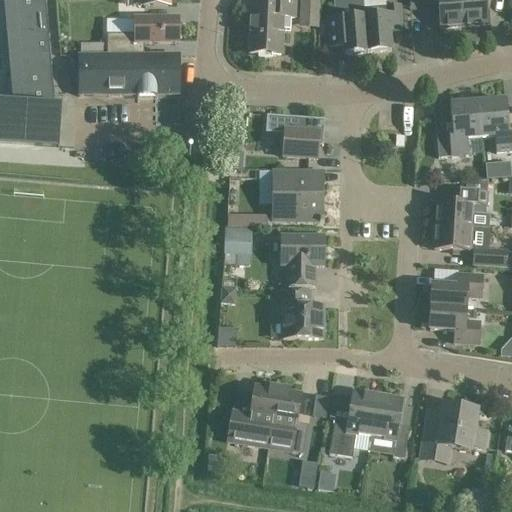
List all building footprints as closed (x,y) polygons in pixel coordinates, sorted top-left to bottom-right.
[(0,104),(0,145),(46,148),(59,149),(61,108),(54,108),(45,0),(13,0),(14,0),(4,1),(4,5),(4,6),(13,105),(0,104)] [(240,0),(240,6),(251,6),(251,8),(249,56),(281,57),(282,32),(290,33),(291,20),(295,20),(295,0),(240,0)] [(418,0),(409,0),(410,13),(419,12),(418,0)] [(464,29),(461,0),(437,0),(440,30),(464,29)] [(461,0),(464,29),(487,27),(484,0),(461,0)] [(301,1),(300,28),(319,28),(320,1),(301,1)] [(364,11),(367,55),(390,53),(389,33),(401,32),(399,8),(387,9),(364,11)] [(364,11),(328,13),(331,51),(343,50),(344,56),(367,55),(364,11)] [(134,35),(106,35),(106,56),(144,56),(144,45),(178,45),(178,20),(134,20),(134,35)] [(61,55),(75,54),(73,34),(59,35),(61,55)] [(179,56),(144,56),(106,56),(78,56),(78,99),(179,99),(179,56)] [(506,103),(478,105),(481,141),(495,140),(496,156),(511,154),(511,122),(507,123),(506,103)] [(452,128),(436,129),(438,160),(452,159),(452,163),(456,166),(466,165),(469,161),(468,158),(467,142),(481,141),(478,105),(450,107),(452,128)] [(265,134),(284,136),(282,159),(317,161),(319,136),(323,136),(324,121),(267,117),(265,134)] [(231,162),(230,171),(242,172),(242,163),(231,162)] [(497,167),(485,167),(486,182),(498,181),(510,181),(509,166),(497,167)] [(323,173),(271,173),(271,224),(318,225),(324,225),(324,220),(323,220),(323,173)] [(428,175),(416,176),(416,188),(429,187),(428,175)] [(435,228),(490,232),(491,218),(486,218),(487,196),(463,194),(463,195),(448,194),(447,205),(437,205),(435,228)] [(267,218),(241,218),(241,230),(267,230),(267,218)] [(435,228),(434,251),(469,254),(474,254),(473,268),(505,270),(507,252),(489,250),(491,232),(490,232),(435,228)] [(225,230),(225,257),(251,258),(253,231),(225,230)] [(313,268),(323,268),(323,240),(281,240),(281,268),(287,268),(287,290),(313,290),(313,268)] [(430,310),(465,312),(466,299),(480,300),(482,279),(458,277),(457,289),(431,288),(430,310)] [(221,290),(221,305),(235,305),(236,290),(221,290)] [(322,342),(323,310),(309,310),(309,294),(279,293),(279,310),(283,311),(282,341),(322,342)] [(464,324),(465,312),(430,310),(429,332),(454,333),(454,345),(477,347),(479,325),(464,324)] [(232,413),(227,445),(269,452),(270,441),(272,430),(279,389),(266,386),(265,391),(254,389),(249,416),(232,413)] [(270,441),(269,452),(290,455),(302,457),(307,427),(295,425),(300,397),(288,395),(289,390),(279,389),(272,430),(270,441)] [(330,457),(351,460),(353,452),(368,454),(378,398),(375,398),(373,396),(367,395),(364,396),(353,395),(349,423),(335,420),(330,457)] [(378,398),(368,454),(393,459),(392,459),(404,461),(408,432),(398,430),(402,404),(402,402),(390,400),(388,398),(381,397),(378,399),(378,398)] [(315,400),(311,421),(325,423),(328,402),(315,400)] [(456,448),(471,450),(484,452),(487,432),(474,430),(477,410),(456,407),(455,410),(443,408),(442,413),(428,411),(419,464),(448,468),(451,450),(455,450),(456,448)] [(494,469),(496,457),(486,456),(485,468),(494,469)] [(301,466),(297,492),(300,493),(312,495),(315,478),(317,469),(301,466)] [(318,473),(314,491),(331,495),(334,477),(318,473)] [(430,498),(426,494),(419,492),(412,495),(411,501),(415,506),(423,507),(429,504),(430,498)]
